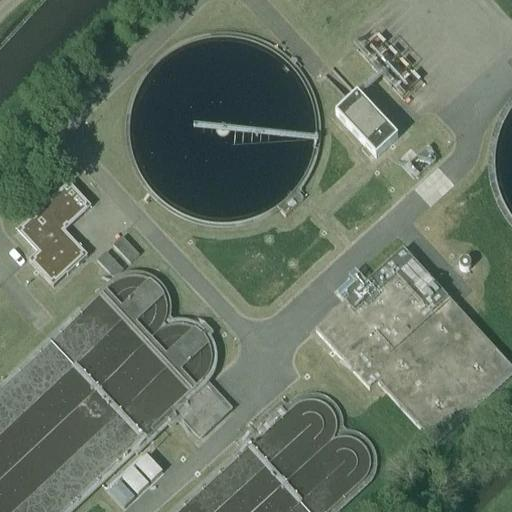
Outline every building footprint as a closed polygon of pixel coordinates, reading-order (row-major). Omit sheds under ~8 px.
[(375,161),(396,141),(356,98),(335,118),(375,161)] [(84,216),(91,210),(68,186),(18,233),(38,255),(28,264),(51,289),(65,276),(67,278),(87,260),(63,234),(83,215),(84,216)] [(280,214),(296,199),(293,196),(290,199),(285,204),(281,208),(277,211),(280,214)] [(285,220),(303,203),(298,197),(296,199),(280,214),(285,220)] [(129,268),(139,260),(122,241),(112,249),(129,268)] [(436,451),(511,381),(511,374),(511,373),(402,254),(315,334),(369,393),(377,386),(435,450),(436,451)] [(114,281),(123,273),(105,256),(97,264),(114,281)] [(135,470),(151,486),(162,476),(146,459),(135,470)] [(133,472),(122,483),(137,499),(148,489),(133,472)] [(108,495),(124,511),(134,502),(119,485),(108,495)]
